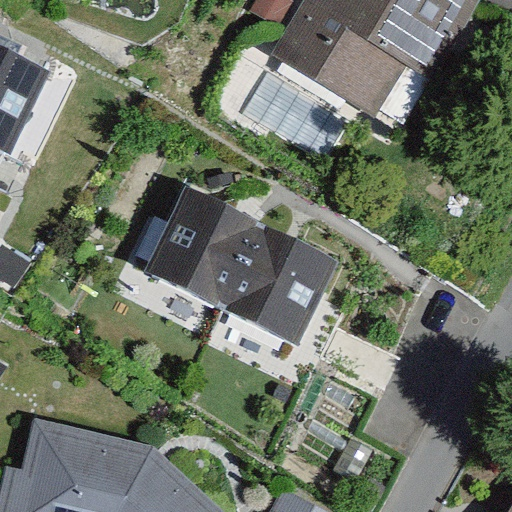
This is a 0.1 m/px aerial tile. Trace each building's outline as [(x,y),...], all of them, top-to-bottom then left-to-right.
[(285,0),(272,22),(364,78),(396,26),(423,42),(448,0),(285,0)] [(0,27),(0,121),(42,53),(0,27)] [(283,329),(334,240),(196,161),(145,250),(283,329)] [(279,511),(185,416),(54,405),(49,459),(16,456),(11,511),(279,511)] [(511,511),(511,495),(501,511),(511,511)]
